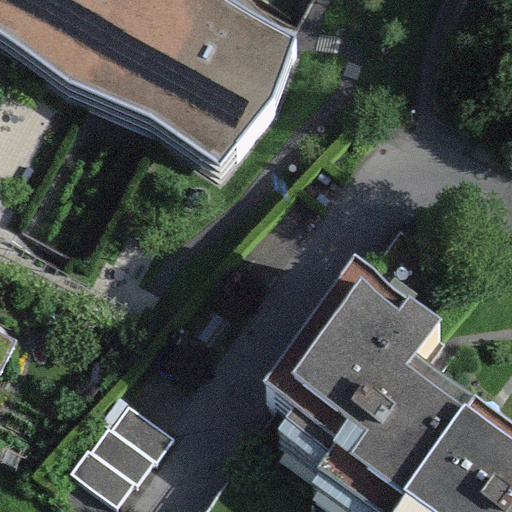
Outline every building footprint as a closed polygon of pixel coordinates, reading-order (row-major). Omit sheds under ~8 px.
[(293,53),(194,0),(0,0),(0,61),(222,182),(293,53)] [(313,494),(338,511),(415,511),(476,427),(414,382),(437,350),(351,288),(261,415),(333,467),(313,494)] [(128,408),(111,432),(154,463),(157,464),(174,441),(128,408)] [(511,511),(511,452),(476,427),(415,511),(511,511)] [(109,430),(92,454),(134,485),(137,487),(154,463),(111,432),(109,430)] [(118,508),(134,485),(92,454),(88,452),(71,475),(118,508)]
